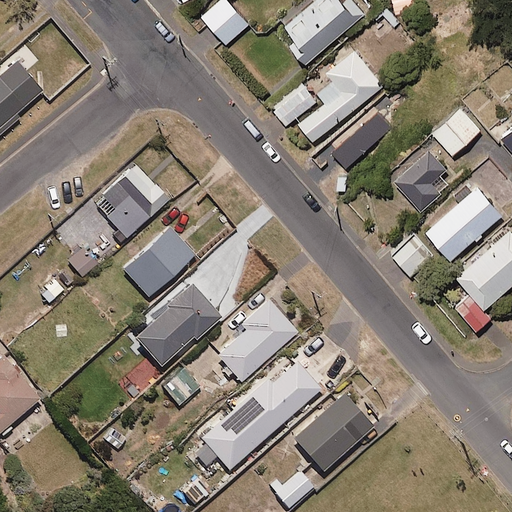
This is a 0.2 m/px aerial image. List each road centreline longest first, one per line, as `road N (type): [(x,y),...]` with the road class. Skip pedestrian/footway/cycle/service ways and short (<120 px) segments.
road 1 (tertiary): [(163,59),(469,411)]
road 2 (residential): [(0,189),(163,59)]
